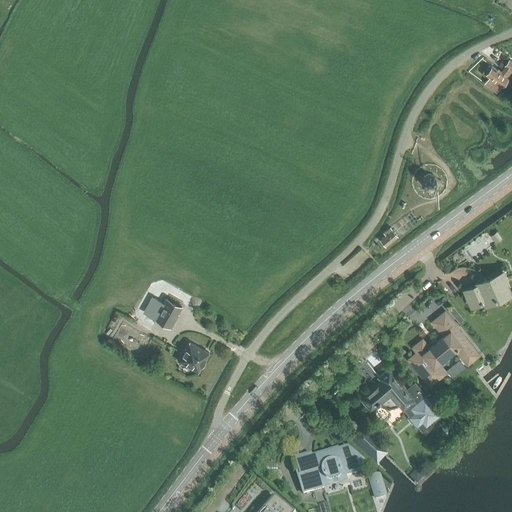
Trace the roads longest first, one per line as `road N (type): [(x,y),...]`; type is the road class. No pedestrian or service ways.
road 1 (unclassified): [(215,438),(225,397),(260,337),(374,222),(413,115),(434,82),(511,32)]
road 2 (residential): [(210,511),(299,402),(427,281),(431,268),(416,246)]
road 3 (tertiary): [(215,438),(300,344),(416,246)]
road 4 (tertiary): [(416,246),(511,174)]
